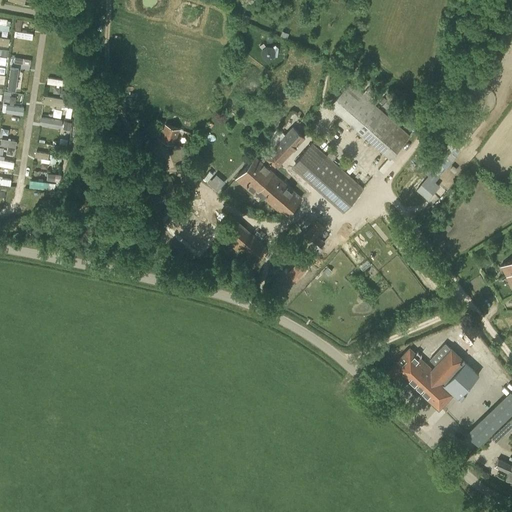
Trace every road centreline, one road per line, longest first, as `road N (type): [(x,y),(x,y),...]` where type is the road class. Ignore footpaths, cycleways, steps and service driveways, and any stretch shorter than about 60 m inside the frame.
road 1 (unclassified): [(0,247),(266,311),(347,363),(490,494),(511,505)]
road 2 (track): [(511,358),(383,188),(437,109),(467,0)]
road 3 (track): [(347,363),(470,305)]
